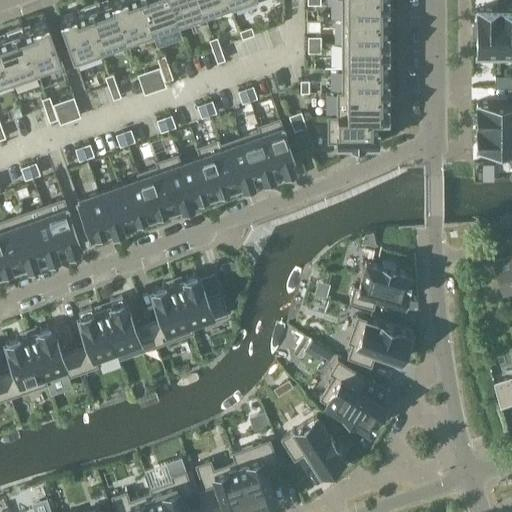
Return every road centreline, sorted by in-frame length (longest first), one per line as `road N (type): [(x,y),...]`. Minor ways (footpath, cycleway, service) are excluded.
road 1 (residential): [(0,298),(432,139)]
road 2 (residential): [(432,139),(441,324),(469,478)]
road 3 (residential): [(432,139),(432,0)]
